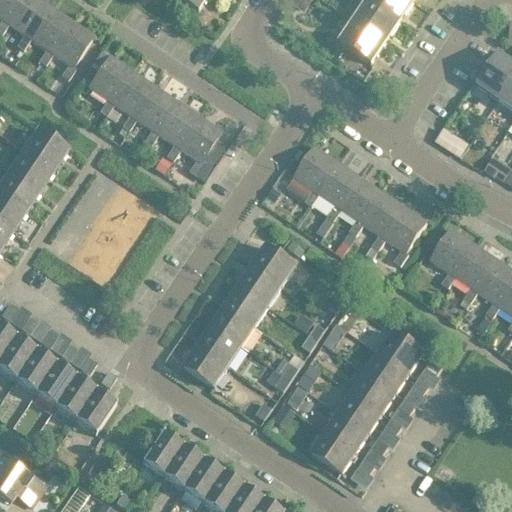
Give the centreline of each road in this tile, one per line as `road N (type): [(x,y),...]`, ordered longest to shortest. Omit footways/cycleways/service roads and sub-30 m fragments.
road 1 (residential): [(128,368),(274,149)]
road 2 (residential): [(333,511),(128,368)]
road 3 (residential): [(274,149),(104,26)]
road 4 (residential): [(383,141),(481,0)]
road 5 (residential): [(511,219),(383,141)]
road 6 (residential): [(311,99),(233,41),(261,0)]
road 7 (residential): [(128,368),(13,295)]
